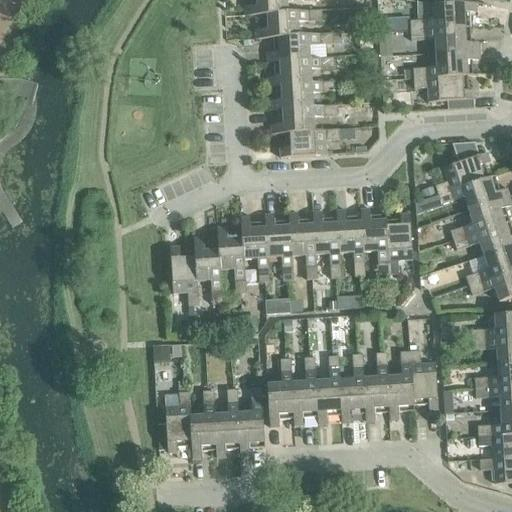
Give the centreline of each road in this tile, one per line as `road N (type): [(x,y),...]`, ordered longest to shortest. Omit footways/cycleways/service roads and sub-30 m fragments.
road 1 (residential): [(506,511),(408,449),(280,456),(247,490),(147,505)]
road 2 (residential): [(243,181),(404,172),(403,136),(511,129)]
road 3 (residential): [(243,181),(235,65),(194,65)]
